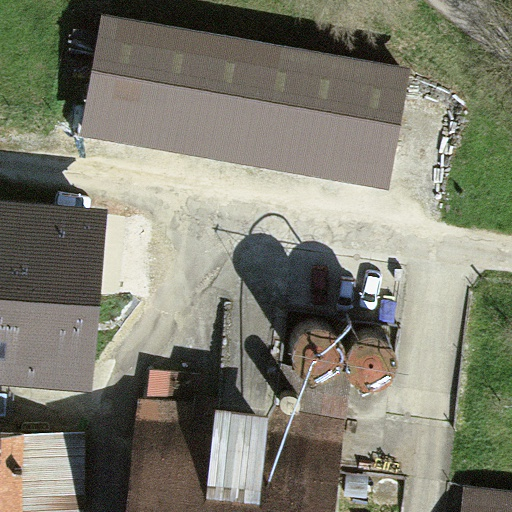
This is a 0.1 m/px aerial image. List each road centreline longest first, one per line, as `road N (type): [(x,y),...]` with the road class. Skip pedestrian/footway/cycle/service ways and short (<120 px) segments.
road 1 (track): [(101,511),(169,184)]
road 2 (track): [(169,184),(0,158)]
